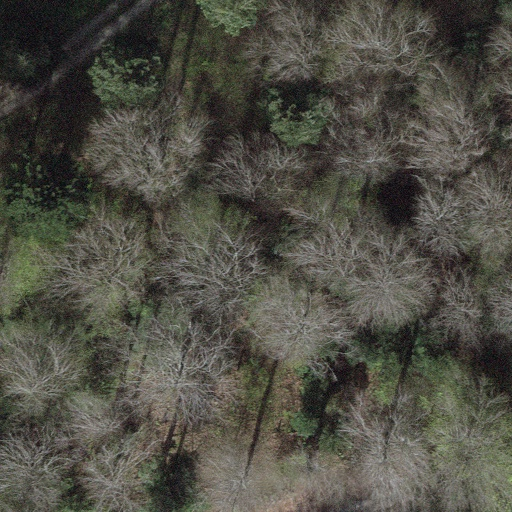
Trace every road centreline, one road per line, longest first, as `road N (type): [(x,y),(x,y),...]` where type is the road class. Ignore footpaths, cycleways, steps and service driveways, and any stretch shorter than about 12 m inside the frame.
road 1 (track): [(140,0),(0,97)]
road 2 (track): [(511,462),(352,511)]
